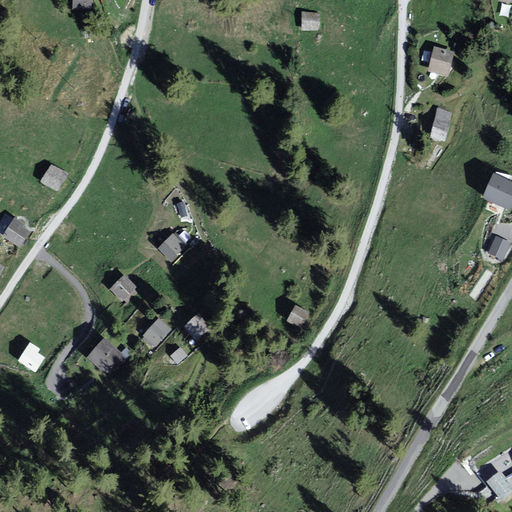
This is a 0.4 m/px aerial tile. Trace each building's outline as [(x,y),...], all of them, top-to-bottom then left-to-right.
[(91,0),(71,0),(71,13),(92,14),(91,0)] [(321,13),(301,12),(301,29),(321,30),(321,13)] [(435,46),(428,71),(448,76),(454,51),(435,46)] [(424,49),(423,57),(431,59),(432,50),(424,49)] [(451,111),(437,108),(430,138),(445,142),(451,111)] [(51,166),(39,185),(58,195),(69,178),(51,166)] [(511,206),(511,179),(495,171),(482,197),(510,211),(511,206)] [(186,199),(176,202),(182,219),(192,215),(186,199)] [(14,221),(4,238),(20,250),(31,236),(23,230),(14,221)] [(487,252),(503,259),(511,241),(496,234),(487,252)] [(170,236),(156,251),(168,264),(184,247),(170,236)] [(0,255),(0,254),(0,276),(9,261),(0,255)] [(124,278),(108,291),(119,305),(135,290),(124,278)] [(308,313),(296,307),(289,320),(301,326),(308,313)] [(196,316),(183,331),(196,344),(209,330),(196,316)] [(158,320),(141,339),(154,350),(170,331),(158,320)] [(117,354),(102,340),(85,359),(101,373),(117,354)] [(28,344),(15,363),(32,374),(43,360),(37,355),(38,350),(28,344)] [(180,350),(169,358),(176,367),(187,358),(180,350)] [(487,481),(502,500),(511,492),(511,487),(505,479),(499,471),(487,481)]
